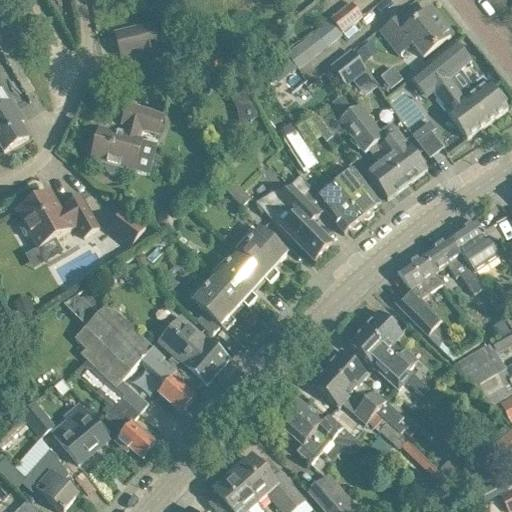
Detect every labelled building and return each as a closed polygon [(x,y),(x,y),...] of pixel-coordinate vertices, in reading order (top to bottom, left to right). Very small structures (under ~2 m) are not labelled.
[(139,0),(146,12),(157,0),(139,0)] [(351,5),(330,21),(341,35),(362,19),(351,5)] [(400,19),(384,31),(382,33),(401,56),(414,46),(425,59),(450,38),(429,13),(408,29),(400,19)] [(315,35),(286,56),(298,71),(326,50),(325,49),(340,38),(330,25),(316,35),(315,35)] [(121,60),(159,51),(152,26),(115,35),(121,60)] [(449,81),(471,64),(455,45),(428,66),(438,79),(444,74),(449,81)] [(343,89),(364,73),(351,55),(330,71),(343,89)] [(428,66),(411,80),(426,100),(433,95),(448,114),(447,115),(467,142),(485,128),(460,95),(449,81),(444,74),(438,79),(428,66)] [(256,69),(240,78),(248,91),(264,81),(256,69)] [(282,82),(289,93),(305,82),(298,71),(282,82)] [(507,112),(504,107),(506,103),(500,95),(496,96),(482,79),(460,95),(485,128),(507,112)] [(251,104),(242,88),(228,97),(237,112),(237,113),(251,104)] [(384,141),(379,135),(359,109),(353,113),(343,98),(331,106),(325,97),(312,105),(319,115),(333,138),(334,139),(345,131),(363,155),(368,151),(381,168),(368,177),(387,203),(407,188),(378,150),(376,147),(384,141)] [(23,123),(11,102),(0,109),(0,148),(4,155),(28,140),(20,125),(23,123)] [(163,119),(145,115),(126,109),(121,126),(124,127),(122,137),(99,131),(91,162),(106,166),(105,170),(106,173),(109,176),(112,177),(116,176),(119,173),(120,170),(133,174),(142,143),(139,142),(141,132),(158,136),(163,119)] [(275,125),(303,174),(315,167),(285,113),(276,119),(278,123),(275,125)] [(325,144),(333,138),(319,115),(301,126),(305,131),(312,127),(325,144)] [(376,147),(378,150),(407,188),(427,173),(407,146),(406,147),(398,135),(397,136),(390,126),(379,135),(384,141),(376,147)] [(431,133),(417,144),(430,161),(444,150),(431,133)] [(380,208),(368,192),(352,173),(334,187),(362,223),(363,222),(367,222),(372,219),(372,215),(380,208)] [(320,217),(319,216),(303,200),(310,194),(300,179),(282,196),(278,192),(255,206),(280,233),(289,242),(291,240),(315,265),(332,247),(311,226),(320,217)] [(249,202),(251,201),(236,182),(233,185),(225,192),(240,209),(249,202)] [(362,223),(334,187),(316,201),(344,237),(352,231),(356,231),(361,228),(361,223),(362,223)] [(24,238),(30,240),(32,239),(39,251),(70,232),(70,231),(76,228),(84,241),(99,232),(90,216),(80,199),(65,208),(65,209),(59,213),(49,194),(17,213),(24,224),(22,226),(20,231),(24,238)] [(164,212),(157,219),(156,227),(162,233),(171,233),(177,228),(177,219),(171,213),(164,212)] [(108,232),(114,237),(130,250),(145,232),(123,214),(108,232)] [(474,224),(448,241),(466,268),(468,266),(472,273),(474,272),(476,275),(497,261),(491,251),(502,244),(492,229),(482,235),(474,224)] [(286,258),(272,244),(259,233),(250,242),(247,238),(233,253),(237,257),(264,282),(269,287),(278,277),(273,272),(286,258)] [(423,257),(434,274),(446,266),(455,279),(459,276),(474,297),(483,290),(474,277),(476,275),(474,272),(472,273),(468,266),(466,268),(448,241),(446,242),(443,241),(439,244),(438,247),(423,257)] [(251,296),(264,282),(237,257),(229,265),(225,262),(211,277),(215,280),(242,306),(248,310),(257,301),(251,296)] [(433,275),(434,274),(423,257),(397,275),(409,293),(396,307),(453,361),(456,359),(441,345),(440,332),(438,330),(443,324),(421,302),(428,296),(441,287),(433,275)] [(230,319),(242,306),(215,280),(207,289),(204,285),(189,300),(205,315),(196,324),(212,338),(221,329),(226,334),(235,324),(230,319)] [(79,357),(86,364),(125,398),(121,402),(139,417),(148,407),(130,391),(123,385),(140,366),(165,387),(158,396),(181,416),(195,399),(180,386),(183,383),(162,365),(163,364),(88,290),(62,307),(86,330),(75,341),(85,351),(79,357)] [(364,331),(419,382),(428,372),(418,363),(397,342),(402,337),(379,315),(372,323),(369,323),(365,326),(365,330),(364,331)] [(229,362),(214,349),(180,320),(169,333),(158,345),(173,359),(167,365),(197,392),(203,385),(206,388),(217,375),(229,362)] [(511,332),(504,321),(493,328),(500,340),(511,333),(511,332)] [(430,394),(364,331),(362,333),(359,333),(355,336),(356,340),(348,347),(371,369),(398,394),(406,385),(423,401),(430,394)] [(511,368),(506,372),(491,346),(453,368),(490,410),(494,407),(511,396),(511,368)] [(327,370),(326,371),(400,437),(404,432),(398,427),(403,420),(385,404),(387,402),(364,381),(367,378),(341,355),(334,362),(331,362),(327,366),(327,370)] [(125,398),(86,364),(73,377),(108,407),(102,413),(107,417),(104,420),(122,436),(115,444),(127,455),(129,452),(141,462),(155,446),(132,426),(139,417),(121,402),(125,398)] [(450,483),(400,437),(326,371),(325,373),(321,373),(318,376),(318,380),(311,387),(337,411),(342,405),(366,426),(367,424),(400,452),(402,450),(444,491),(450,483)] [(511,398),(499,406),(500,408),(510,424),(511,426),(511,398)] [(40,440),(53,430),(33,404),(19,415),(40,440)] [(280,423),(278,426),(303,448),(296,455),(311,468),(322,456),(332,444),(342,453),(356,456),(363,449),(343,432),(329,419),(323,426),(297,404),(287,415),(283,415),(279,419),(280,423)] [(52,437),(78,468),(108,442),(96,427),(83,412),(80,408),(65,420),(68,424),(52,437)] [(503,455),(511,448),(511,429),(494,444),(503,455)] [(53,457),(50,452),(23,482),(57,511),(65,511),(77,498),(63,485),(69,478),(53,457)] [(456,454),(439,472),(452,484),(469,466),(456,454)] [(232,477),(258,506),(266,499),(277,511),(294,511),(305,504),(280,476),(272,483),(252,460),(232,477)] [(0,465),(0,476),(11,487),(21,478),(5,461),(0,465)] [(251,511),(258,506),(232,477),(213,494),(228,511),(251,511)] [(349,511),(323,482),(308,495),(322,511),(349,511)] [(511,511),(511,490),(499,498),(506,511),(511,511)]
